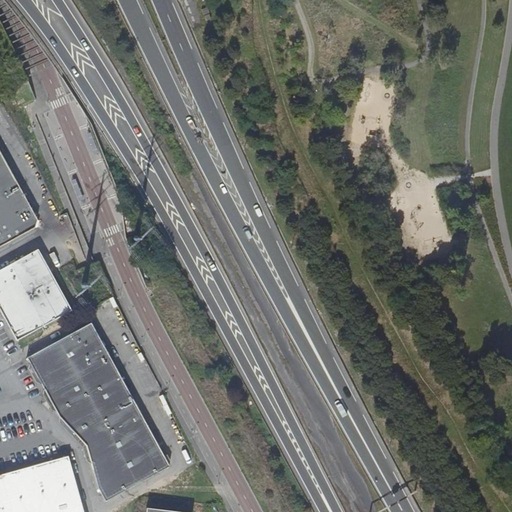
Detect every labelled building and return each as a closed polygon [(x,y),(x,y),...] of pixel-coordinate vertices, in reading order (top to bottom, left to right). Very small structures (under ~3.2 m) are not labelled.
[(100,153),(92,132),(87,134),(95,154),(100,153)] [(0,154),(0,246),(33,229),(36,221),(0,154)] [(84,200),(75,178),(71,180),(79,202),(84,200)] [(37,250),(0,269),(0,313),(16,341),(70,311),(46,266),(37,250)] [(90,324),(27,359),(58,415),(58,417),(65,417),(75,429),(75,435),(80,434),(90,445),(94,460),(91,464),(98,488),(104,501),(168,466),(90,324)] [(0,475),(0,493),(5,511),(82,511),(67,457),(32,466),(0,475)]
